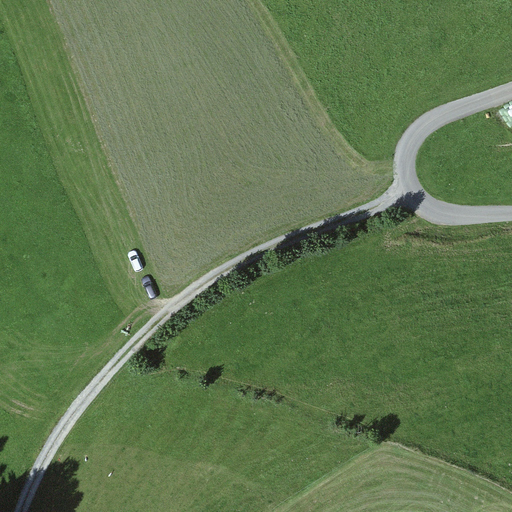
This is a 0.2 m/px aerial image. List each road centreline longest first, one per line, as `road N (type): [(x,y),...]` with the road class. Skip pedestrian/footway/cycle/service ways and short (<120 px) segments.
road 1 (track): [(407,194),(274,244),(181,302),(69,417),(18,511)]
road 2 (unclassified): [(511,92),(414,133),(404,166),(407,194),(426,213),(511,217)]
